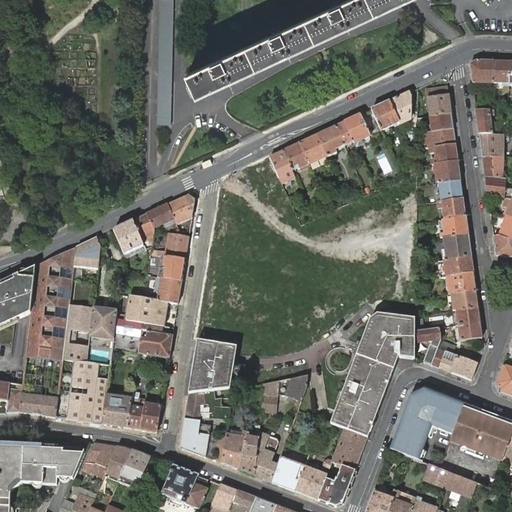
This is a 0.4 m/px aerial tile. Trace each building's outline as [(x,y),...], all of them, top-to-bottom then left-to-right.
[(158,125),(159,125),(171,125),(172,81),(173,0),(159,0),(157,124),(158,125)] [(189,74),(193,83),(194,86),(196,91),(198,95),(203,93),(210,89),(217,86),(230,80),(236,77),(259,67),(261,66),(273,60),(283,56),(318,40),(354,23),(377,13),(404,0),(348,0),(327,10),(324,11),(297,24),(263,39),(254,44),(246,47),(237,52),(235,52),(216,61),(213,63),(205,66),(200,68),(194,71),(189,74)] [(494,84),(494,63),(477,62),(470,65),(472,84),(494,84)] [(511,77),(511,63),(494,63),(494,84),(502,85),(502,87),(509,87),(510,87),(510,77),(511,77)] [(449,96),(448,88),(427,91),(428,98),(428,101),(429,111),(430,117),(452,114),(449,96)] [(409,94),(390,103),(399,123),(400,125),(410,121),(410,119),(410,111),(411,97),(409,94)] [(390,103),(371,111),(381,131),(399,123),(390,103)] [(355,145),(356,148),(369,142),(380,137),(383,136),(381,131),(371,111),(361,116),(345,124),(354,143),(355,145)] [(494,122),(494,112),(493,112),(488,112),(476,111),(480,136),(492,136),(491,130),(490,122),(492,122),(494,122)] [(452,114),(430,117),(430,119),(432,128),(432,133),(454,130),(452,114)] [(336,128),(345,147),(354,143),(345,124),(336,128)] [(341,149),(345,147),(336,128),(318,136),(327,157),(328,158),(337,154),(337,153),(336,151),(341,149)] [(423,134),(426,149),(430,149),(456,145),(454,130),(432,133),(423,134)] [(322,166),(330,162),(328,158),(327,157),(318,136),(299,145),(309,165),(309,166),(320,161),(322,166)] [(496,136),(492,136),(480,136),(483,158),(495,158),(496,136)] [(301,172),(310,168),(309,166),(309,165),(299,145),(284,152),(291,169),(297,166),(299,168),(299,170),(300,169),(301,172)] [(458,162),(456,145),(430,149),(430,154),(433,153),(436,153),(437,160),(438,165),(458,162)] [(270,159),(277,174),(279,178),(280,182),(283,181),(281,177),(290,173),(291,176),(294,175),(294,174),(293,172),(291,169),(284,152),(270,159)] [(495,158),(483,158),(486,177),(502,179),(503,167),(503,158),(495,158)] [(437,179),(438,184),(439,185),(461,182),(458,162),(438,165),(435,165),(436,168),(437,179)] [(502,179),(486,177),(488,198),(504,199),(504,197),(505,188),(506,180),(504,180),(502,179)] [(463,200),(461,182),(439,185),(441,202),(443,202),(463,200)] [(183,199),(168,206),(174,220),(175,223),(176,225),(192,218),(195,200),(189,196),(183,199)] [(441,202),(437,203),(438,207),(441,206),(443,206),(445,219),(445,221),(466,218),(463,200),(443,202),(441,202)] [(168,206),(147,215),(154,229),(174,220),(168,206)] [(147,215),(134,222),(142,241),(155,234),(155,232),(154,229),(147,215)] [(511,241),(511,218),(507,217),(500,237),(511,241)] [(445,221),(439,222),(439,225),(441,235),(440,235),(441,239),(442,239),(468,236),(466,218),(445,221)] [(174,220),(154,229),(155,232),(175,223),(174,220)] [(134,222),(114,231),(125,256),(144,246),(142,241),(134,222)] [(177,235),(169,234),(168,244),(167,247),(166,252),(160,252),(160,253),(159,257),(165,258),(185,261),(189,237),(177,235)] [(442,251),(443,261),(445,261),(471,258),(468,236),(442,239),(442,242),(445,242),(446,250),(442,251)] [(498,236),(494,237),(496,256),(511,258),(511,241),(500,237),(498,236)] [(97,239),(77,249),(75,266),(91,268),(98,268),(101,248),(97,239)] [(144,246),(150,260),(151,255),(152,252),(154,241),(144,246)] [(22,395),(58,400),(63,361),(70,306),(75,266),(77,249),(37,267),(31,314),(23,386),(23,391),(22,395)] [(182,282),(185,261),(165,258),(159,257),(158,261),(158,262),(156,278),(157,278),(162,279),(165,280),(182,282)] [(473,274),(471,258),(445,261),(447,277),(473,274)] [(0,328),(16,322),(22,319),(31,314),(37,267),(22,275),(23,278),(0,288),(0,328)] [(447,277),(446,278),(447,286),(448,295),(451,295),(476,292),(473,274),(447,277)] [(22,275),(0,284),(0,288),(23,278),(22,275)] [(168,303),(178,305),(182,282),(165,280),(162,279),(157,278),(154,296),(147,295),(146,300),(158,302),(165,303),(168,303)] [(453,309),(453,312),(454,312),(457,311),(478,308),(476,292),(451,295),(452,306),(453,309)] [(131,297),(127,321),(165,327),(166,315),(163,314),(165,303),(158,302),(146,300),(131,297)] [(74,362),(87,364),(89,346),(90,338),(94,309),(70,306),(63,361),(74,362)] [(480,323),(478,308),(457,311),(459,326),(480,323)] [(90,338),(114,340),(114,335),(116,320),(117,311),(94,309),(90,338)] [(373,427),(381,405),(378,403),(381,397),(385,385),(388,386),(394,370),(392,369),(395,359),(398,359),(416,360),(416,344),(415,332),(415,319),(377,315),(370,321),(343,392),(339,402),(339,404),(334,415),(331,425),(344,430),(365,438),(370,426),(373,427)] [(116,351),(139,355),(141,339),(142,331),(148,332),(173,336),(174,329),(165,327),(127,321),(116,320),(114,335),(114,340),(113,343),(113,349),(113,351),(116,351)] [(482,339),(480,323),(459,326),(456,327),(457,330),(459,330),(461,341),(482,339)] [(312,327),(318,339),(324,336),(318,324),(312,327)] [(440,329),(415,332),(416,344),(438,341),(435,348),(430,346),(424,363),(432,366),(438,350),(438,349),(441,342),(442,341),(440,329)] [(139,355),(169,360),(173,336),(148,332),(147,340),(141,339),(139,355)] [(114,340),(90,338),(89,346),(97,346),(111,343),(113,343),(114,340)] [(238,347),(198,341),(189,395),(205,393),(210,392),(231,389),(238,347)] [(444,343),(441,349),(454,354),(456,347),(444,343)] [(432,366),(439,369),(446,352),(441,351),(438,350),(432,366)] [(472,381),(478,364),(446,352),(439,369),(472,381)] [(67,420),(103,425),(107,396),(108,390),(110,367),(87,364),(74,362),(63,361),(58,400),(56,419),(67,420)] [(308,376),(309,376),(306,363),(255,373),(257,386),(264,385),(291,380),(308,376)] [(500,392),(511,396),(511,369),(503,366),(497,385),(500,392)] [(308,378),(308,376),(291,380),(264,385),(261,412),(275,413),(277,398),(287,401),(288,396),(302,401),(307,389),(308,378)] [(6,414),(20,413),(22,395),(23,391),(9,390),(10,384),(0,382),(0,401),(7,403),(6,414)] [(462,409),(464,404),(425,389),(411,395),(390,450),(410,458),(429,466),(439,469),(450,441),(462,409)] [(103,425),(128,429),(131,406),(132,399),(122,398),(117,397),(111,396),(112,391),(108,390),(107,396),(103,425)] [(210,392),(205,393),(206,407),(214,406),(214,409),(223,408),(228,408),(227,405),(223,405),(222,404),(214,405),(214,404),(211,404),(210,392)] [(205,393),(189,395),(186,411),(202,413),(205,413),(204,418),(207,419),(207,417),(215,416),(214,409),(214,406),(206,407),(205,393)] [(20,413),(56,419),(58,400),(22,395),(20,413)] [(128,429),(141,431),(145,408),(145,406),(146,400),(139,399),(139,400),(132,399),(131,406),(128,429)] [(157,433),(161,408),(152,407),(153,401),(146,400),(145,406),(145,408),(141,431),(156,434),(157,433)] [(470,406),(464,404),(462,409),(480,415),(481,411),(470,406)] [(229,421),(231,408),(228,408),(223,408),(214,409),(215,416),(207,417),(207,419),(214,419),(214,420),(229,421)] [(480,415),(462,409),(450,441),(461,446),(467,448),(465,453),(483,460),(485,455),(491,457),(502,462),(505,456),(507,450),(509,445),(511,436),(511,427),(498,422),(499,417),(486,412),(481,411),(480,415)] [(202,413),(186,411),(180,447),(181,449),(196,454),(206,458),(211,426),(201,425),(202,419),(204,419),(204,418),(205,413),(202,413)] [(511,422),(499,417),(498,422),(511,427),(511,422)] [(252,433),(248,432),(248,433),(247,437),(238,471),(255,477),(259,434),(259,433),(260,426),(260,422),(256,421),(256,426),(254,434),(252,433)] [(342,467),(356,472),(368,439),(365,438),(344,430),(333,462),(332,463),(342,467)] [(221,464),(238,471),(247,437),(248,433),(243,433),(242,438),(227,435),(221,464)] [(259,434),(255,477),(265,480),(272,483),(278,467),(271,464),(275,454),(279,443),(277,440),(270,437),(259,433),(259,434)] [(215,461),(221,464),(227,435),(220,434),(218,445),(216,445),(215,451),(217,451),(215,461)] [(118,448),(94,444),(82,471),(92,476),(93,473),(99,475),(105,478),(110,466),(118,448)] [(0,511),(6,511),(7,508),(7,494),(22,483),(58,486),(59,479),(66,479),(74,480),(77,472),(85,456),(70,455),(63,454),(64,448),(28,446),(28,450),(0,448),(0,511)] [(105,478),(118,484),(124,472),(132,452),(125,449),(118,448),(110,466),(105,478)] [(118,484),(138,491),(151,459),(132,452),(124,472),(118,484)] [(281,458),(278,467),(272,483),(295,492),(305,468),(281,458)] [(295,492),(318,501),(326,480),(327,476),(332,463),(333,462),(328,461),(325,461),(323,466),(325,469),(324,469),(322,474),(305,468),(295,492)] [(308,462),(305,468),(322,474),(324,469),(308,462)] [(469,481),(439,469),(429,466),(424,480),(462,494),(455,511),(441,511),(437,510),(436,511),(466,511),(472,498),(477,484),(469,481)] [(199,477),(174,467),(161,496),(199,511),(202,503),(204,504),(206,499),(204,498),(208,490),(195,485),(199,477)] [(326,480),(318,501),(336,508),(343,505),(356,472),(342,467),(337,479),(335,483),(326,480)] [(165,479),(147,472),(142,484),(160,491),(165,479)] [(221,485),(210,511),(213,511),(228,511),(233,503),(238,492),(221,485)] [(108,508),(109,506),(115,491),(113,490),(112,493),(110,493),(104,506),(108,508)] [(391,498),(375,492),(367,511),(390,511),(395,500),(397,493),(394,491),(391,498)] [(250,511),(256,499),(238,492),(233,503),(238,506),(235,511),(250,511)] [(401,493),(398,492),(397,493),(395,500),(390,511),(411,511),(413,507),(416,499),(413,498),(411,506),(398,501),(401,493)] [(411,497),(401,493),(398,501),(411,506),(413,498),(411,497)] [(89,511),(92,508),(95,501),(85,496),(80,494),(75,507),(73,511),(74,511),(89,511)] [(411,511),(436,511),(437,510),(433,508),(431,511),(427,511),(418,508),(421,501),(421,500),(417,498),(416,499),(413,507),(411,511)] [(275,511),(278,507),(256,499),(250,511),(275,511)] [(427,511),(431,511),(433,508),(431,507),(432,505),(421,501),(418,508),(427,511)] [(75,507),(65,502),(63,507),(73,511),(75,507)]
